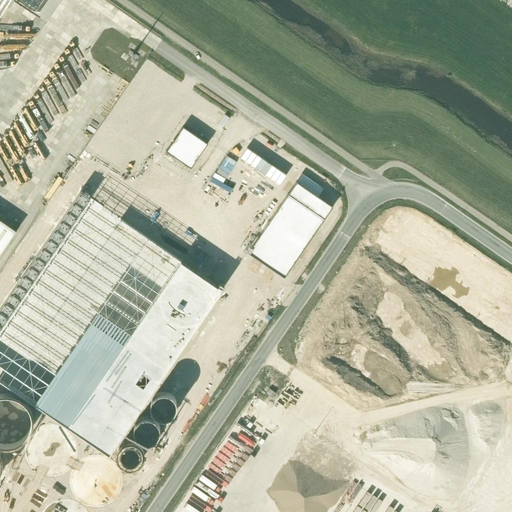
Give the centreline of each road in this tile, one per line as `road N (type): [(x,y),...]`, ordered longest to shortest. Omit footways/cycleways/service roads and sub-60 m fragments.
road 1 (unclassified): [(154,511),(372,195)]
road 2 (unclassified): [(372,195),(375,176),(120,0)]
road 3 (unclassified): [(511,257),(421,195),(372,195)]
